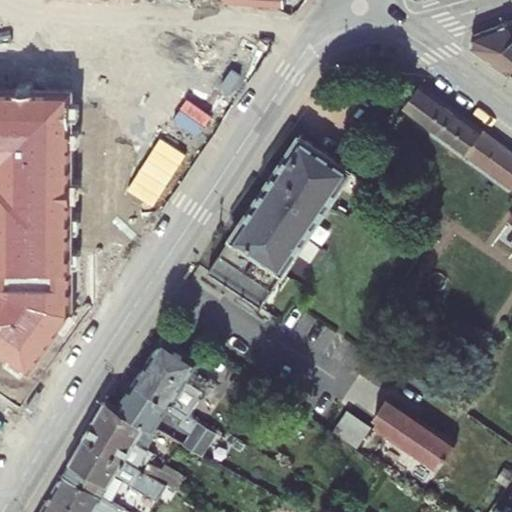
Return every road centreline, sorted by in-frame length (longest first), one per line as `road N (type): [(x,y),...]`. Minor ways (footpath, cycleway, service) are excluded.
road 1 (tertiary): [(3,511),(307,47)]
road 2 (residential): [(213,22),(41,12),(4,0)]
road 3 (residential): [(511,109),(406,33)]
